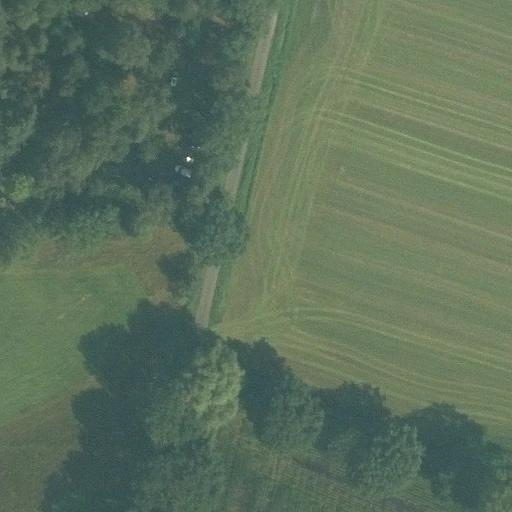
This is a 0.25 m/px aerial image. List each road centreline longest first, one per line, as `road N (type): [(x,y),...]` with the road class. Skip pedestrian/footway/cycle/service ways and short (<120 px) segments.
road 1 (unclassified): [(157,511),(273,0)]
road 2 (track): [(0,62),(104,84),(202,92)]
